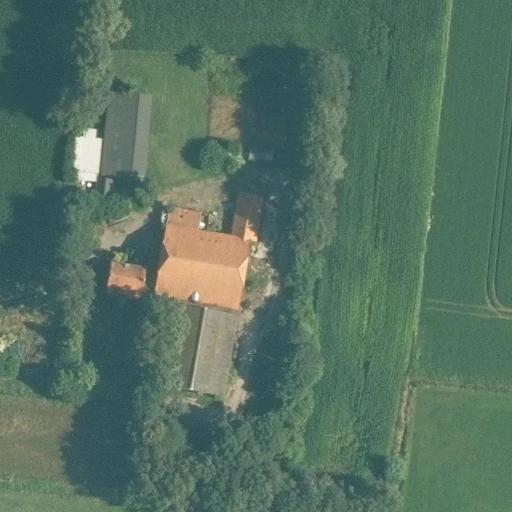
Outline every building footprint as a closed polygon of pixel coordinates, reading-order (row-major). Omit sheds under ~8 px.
[(109,95),(103,157),(101,177),(141,181),(149,99),(109,95)] [(214,100),(210,136),(258,141),(261,105),(214,100)] [(75,140),(72,173),(96,175),(99,142),(93,142),(83,141),(75,140)] [(95,205),(109,206),(111,183),(97,181),(95,205)] [(153,298),(172,301),(235,312),(247,242),(255,244),(262,198),(235,194),(228,238),(195,232),(198,215),(168,210),(156,281),(154,295),(153,298)] [(142,293),(154,295),(156,281),(144,279),(145,272),(110,266),(105,296),(140,302),(142,293)] [(235,312),(172,301),(169,315),(157,388),(176,391),(220,399),(225,373),(235,312)]
